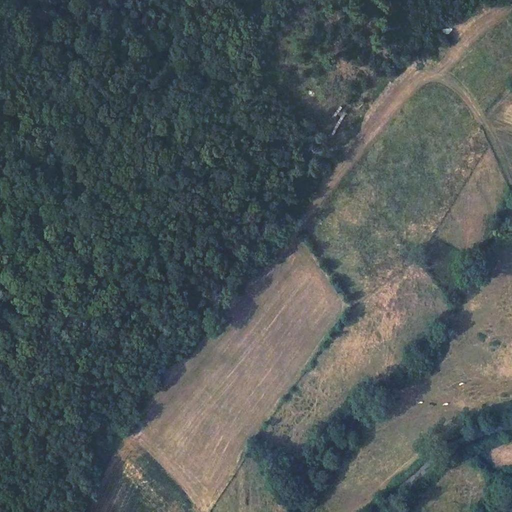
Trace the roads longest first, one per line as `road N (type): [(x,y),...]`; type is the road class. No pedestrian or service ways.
road 1 (unclassified): [(376,511),(463,436),(511,415)]
road 2 (track): [(511,184),(484,123),(461,99),(434,86),(409,89)]
